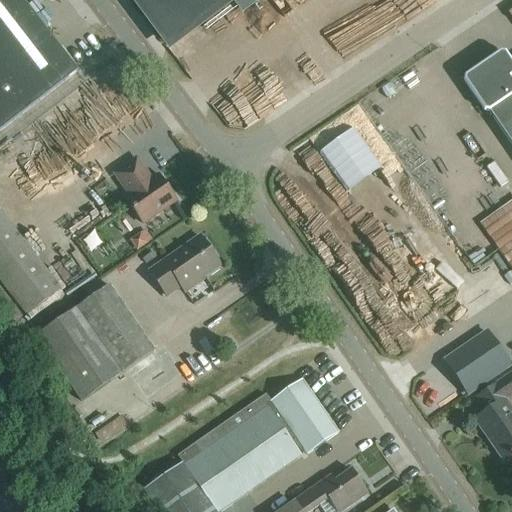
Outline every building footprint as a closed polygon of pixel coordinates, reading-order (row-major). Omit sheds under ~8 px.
[(0,0),(0,131),(78,72),(21,0),(0,0)] [(133,0),(168,45),(226,0),(233,0),(242,11),(256,0),(133,0)] [(79,37),(70,42),(79,57),(87,52),(79,37)] [(511,148),(511,68),(502,55),(465,80),(511,148)] [(102,150),(130,129),(117,111),(88,132),(102,150)] [(344,163),(363,148),(351,133),(332,148),(344,163)] [(511,286),(511,285),(511,199),(487,159),(470,169),(464,158),(441,172),(511,286)] [(151,182),(137,160),(115,175),(129,196),(125,199),(142,225),(175,202),(158,177),(151,182)] [(376,227),(396,219),(392,210),(372,218),(376,227)] [(0,281),(27,317),(59,292),(0,215),(0,281)] [(403,242),(412,256),(421,251),(413,237),(403,242)] [(184,294),(197,285),(196,283),(220,266),(200,238),(163,263),(164,264),(149,274),(165,296),(179,286),(184,294)] [(82,403),(85,401),(154,353),(109,287),(36,337),(82,403)] [(468,395),(509,365),(486,333),(445,362),(468,395)] [(511,458),(511,412),(505,402),(511,396),(511,374),(476,399),(486,413),(476,420),(505,463),(511,458)] [(339,434),(316,401),(302,381),(271,403),(266,395),(177,457),(183,464),(143,491),(156,511),(223,511),(248,493),(301,457),(299,455),(303,452),(306,456),(339,434)] [(331,477),(279,511),(311,511),(328,501),(335,511),(343,511),(368,495),(351,471),(335,483),(331,477)]
